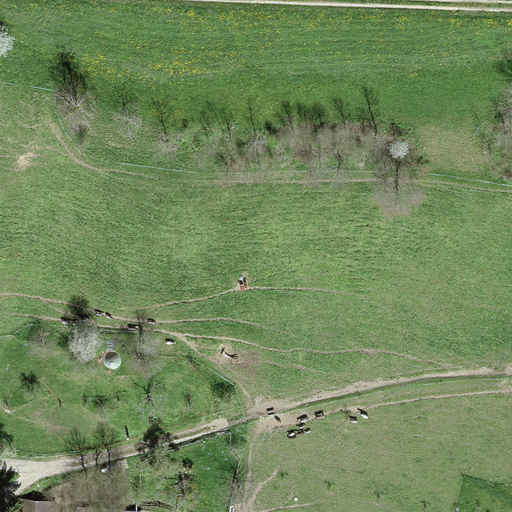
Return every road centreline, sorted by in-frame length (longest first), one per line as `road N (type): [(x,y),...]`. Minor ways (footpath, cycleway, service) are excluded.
road 1 (track): [(46,467),(436,375),(511,373)]
road 2 (track): [(511,8),(247,0)]
